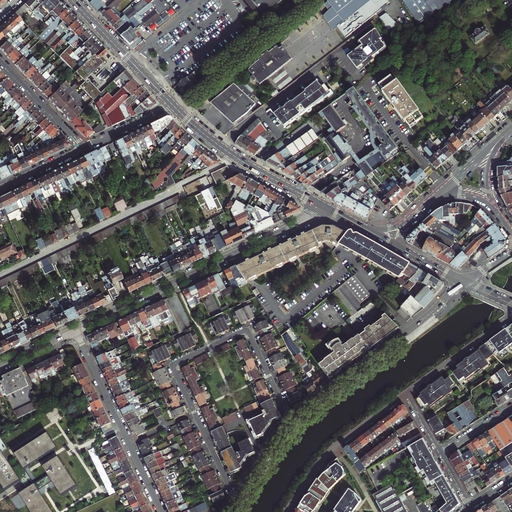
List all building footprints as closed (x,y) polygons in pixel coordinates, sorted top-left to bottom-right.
[(34,13),(46,0),(30,0),(26,5),(31,10),(34,13)] [(56,0),(46,0),(34,13),(43,21),(60,3),(57,1),(56,0)] [(94,0),(93,1),(90,4),(94,8),(97,12),(102,8),(105,6),(102,2),(103,0),(94,0)] [(111,0),(105,6),(102,8),(105,11),(101,15),(103,18),(106,21),(110,25),(118,17),(121,14),(114,7),(121,0),(111,0)] [(151,3),(154,7),(157,10),(167,2),(164,0),(155,0),(154,1),(151,3)] [(242,0),(249,7),(259,19),(279,3),(282,0),(242,0)] [(337,28),(345,38),(381,10),(382,11),(388,7),(387,5),(389,3),(387,0),(326,0),(326,1),(327,2),(324,5),(328,11),(323,17),(333,32),(337,28)] [(402,0),(403,2),(418,25),(454,0),(402,0)] [(120,20),(113,28),(115,30),(117,32),(121,28),(121,27),(127,23),(134,18),(148,7),(143,1),(122,18),(120,20)] [(492,7),(488,2),(482,7),(487,12),(492,7)] [(60,3),(43,21),(47,26),(49,27),(66,9),(63,6),(60,3)] [(143,22),(147,28),(160,17),(154,9),(149,13),(150,15),(144,20),(142,17),(154,7),(151,3),(151,4),(148,7),(134,18),(140,25),(143,22)] [(31,10),(26,5),(24,6),(22,8),(28,13),(31,10)] [(28,13),(22,8),(21,9),(19,11),(24,16),(28,13)] [(66,9),(49,27),(45,32),(42,35),(47,39),(54,31),(56,29),(71,14),(69,12),(66,9)] [(24,16),(19,11),(18,12),(16,14),(21,19),(24,16)] [(386,13),(379,18),(388,31),(397,24),(386,13)] [(21,19),(16,14),(14,15),(12,18),(26,32),(27,31),(23,27),(26,24),(21,19)] [(74,17),(71,14),(56,29),(59,32),(57,34),(54,31),(47,39),(45,41),(51,47),(60,38),(66,32),(77,20),(74,17)] [(120,20),(118,17),(110,25),(113,28),(120,20)] [(26,32),(12,18),(10,19),(7,22),(18,32),(20,29),(25,33),(26,32)] [(140,25),(134,18),(127,23),(121,27),(121,28),(117,32),(120,35),(122,37),(132,29),(134,31),(136,30),(141,26),(140,25)] [(60,38),(51,47),(52,49),(56,52),(58,49),(67,41),(82,26),(80,23),(77,20),(66,32),(68,34),(62,40),(60,38)] [(18,32),(7,22),(5,23),(3,26),(13,37),(18,32)] [(13,37),(3,26),(1,28),(0,28),(0,31),(2,33),(1,33),(5,37),(6,37),(9,40),(11,38),(13,37)] [(82,26),(67,41),(69,44),(73,40),(75,42),(87,31),(85,28),(82,26)] [(347,55),(359,71),(391,48),(375,27),(357,41),(360,46),(347,55)] [(475,32),(475,33),(470,37),(475,44),(489,34),(484,27),(480,30),(478,29),(475,32)] [(39,38),(30,28),(27,31),(31,35),(32,34),(36,37),(34,39),(36,41),(39,38),(41,41),(43,39),(41,36),(39,38)] [(139,32),(136,30),(134,31),(132,29),(122,37),(128,43),(133,48),(142,41),(136,34),(139,32)] [(2,33),(0,31),(0,39),(5,44),(9,40),(6,37),(5,37),(1,33),(2,33)] [(75,42),(72,46),(75,50),(76,49),(78,51),(93,36),(90,34),(87,31),(75,42)] [(78,51),(65,62),(66,63),(71,68),(76,63),(85,54),(98,42),(95,39),(93,36),(78,51)] [(5,51),(4,52),(6,54),(8,57),(22,43),(25,41),(21,37),(18,39),(12,45),(13,46),(9,50),(8,49),(5,51)] [(5,44),(0,48),(2,50),(4,52),(5,51),(8,49),(9,50),(13,46),(12,45),(18,39),(16,38),(13,40),(11,38),(9,40),(5,44)] [(98,42),(85,54),(88,57),(83,62),(85,64),(95,55),(103,47),(100,45),(98,42)] [(22,43),(8,57),(10,59),(12,61),(16,57),(16,56),(20,52),(20,53),(26,47),(22,43)] [(256,81),(260,86),(292,60),(283,47),(280,49),(277,46),(269,53),(265,48),(254,56),(258,61),(251,68),(251,69),(248,71),(253,77),(251,79),(254,83),(256,81)] [(16,57),(12,61),(14,63),(16,65),(29,53),(30,51),(26,47),(20,53),(20,52),(16,56),(16,57)] [(105,50),(103,47),(95,55),(99,59),(101,59),(108,52),(105,50)] [(29,53),(16,65),(18,67),(20,69),(24,65),(25,66),(29,62),(33,58),(29,53)] [(81,68),(77,72),(85,80),(86,78),(88,77),(93,72),(101,64),(103,63),(101,59),(99,59),(95,55),(85,64),(81,68)] [(24,65),(20,69),(23,72),(25,75),(36,64),(38,62),(33,58),(29,62),(25,66),(24,65)] [(36,64),(25,75),(28,77),(30,79),(41,68),(45,65),(40,60),(38,62),(36,64)] [(71,68),(76,73),(77,72),(81,68),(76,63),(71,68)] [(41,68),(30,79),(32,82),(35,85),(39,81),(38,80),(42,76),(43,77),(54,66),(52,64),(44,71),(41,68)] [(39,81),(35,85),(37,87),(39,89),(50,78),(48,76),(56,68),(54,65),(54,66),(43,77),(42,76),(38,80),(39,81)] [(293,81),(283,69),(271,79),(280,91),(293,81)] [(122,74),(115,81),(122,90),(133,79),(132,77),(129,74),(126,71),(122,74)] [(197,75),(196,73),(179,86),(183,91),(184,91),(186,93),(190,89),(191,90),(196,86),(191,80),(197,75)] [(50,78),(39,89),(42,91),(43,93),(56,82),(59,79),(55,75),(50,78)] [(405,122),(410,128),(424,118),(397,81),(395,82),(391,76),(379,85),(383,91),(382,92),(404,123),(405,122)] [(0,94),(1,94),(4,90),(4,89),(8,86),(8,87),(12,83),(10,80),(8,78),(0,85),(0,94)] [(137,83),(133,79),(122,90),(114,98),(109,93),(98,104),(110,129),(120,123),(127,120),(120,107),(141,87),(137,83)] [(226,91),(210,104),(222,114),(223,116),(234,125),(246,116),(256,104),(249,98),(252,94),(235,79),(224,88),(216,94),(215,95),(217,97),(226,91)] [(95,100),(101,94),(99,92),(95,87),(90,83),(88,81),(82,87),(95,100)] [(56,82),(43,93),(47,97),(49,99),(60,89),(56,84),(57,83),(56,82)] [(328,98),(316,82),(273,116),(285,132),(328,98)] [(1,94),(5,98),(16,87),(14,85),(12,83),(8,87),(8,86),(4,89),(4,90),(1,94)] [(498,88),(500,91),(511,103),(511,102),(511,92),(508,88),(507,87),(503,83),(498,88)] [(4,102),(7,105),(16,95),(17,96),(21,92),(18,89),(16,87),(5,98),(7,100),(4,102)] [(135,111),(150,97),(148,94),(143,89),(141,87),(120,107),(127,120),(137,115),(135,111)] [(60,89),(49,99),(55,106),(63,114),(71,123),(79,116),(83,112),(74,102),(70,97),(69,98),(60,88),(60,89)] [(353,88),(346,94),(351,100),(348,104),(354,108),(355,108),(357,111),(353,114),(364,129),(367,127),(370,131),(369,131),(371,133),(374,138),(377,137),(383,145),(378,148),(376,149),(359,162),(351,151),(349,152),(355,161),(353,162),(357,167),(361,172),(365,178),(374,171),(379,167),(399,153),(353,88)] [(495,95),(506,108),(509,105),(511,103),(500,91),(495,95)] [(11,105),(13,107),(25,96),(23,94),(21,92),(17,96),(16,95),(7,105),(9,107),(11,105)] [(503,110),(506,108),(495,95),(489,101),(500,113),(503,110)] [(13,107),(18,112),(22,108),(26,105),(25,104),(29,100),(27,98),(25,96),(13,107)] [(153,100),(150,97),(135,111),(137,115),(156,106),(156,103),(153,100)] [(16,113),(20,118),(34,105),(31,103),(29,100),(25,104),(26,105),(22,108),(18,112),(16,113)] [(492,120),(494,118),(482,104),(478,100),(475,102),(481,109),(482,110),(479,112),(488,123),(492,120)] [(482,104),(494,118),(497,116),(500,113),(489,101),(488,100),(487,102),(486,101),(482,104)] [(17,129),(21,126),(38,110),(35,107),(34,105),(20,118),(18,120),(20,122),(15,127),(17,129)] [(347,126),(331,105),(319,114),(323,120),(326,118),(333,127),(329,131),(332,135),(330,137),(328,135),(322,139),(323,140),(325,139),(335,153),(334,154),(340,165),(346,161),(346,160),(350,157),(348,153),(349,152),(351,151),(345,142),(346,141),(345,140),(344,139),(342,138),(341,137),(339,137),(338,136),(336,137),(332,132),(335,130),(337,133),(347,126)] [(29,126),(30,126),(42,114),(40,112),(38,110),(21,126),(23,127),(24,126),(25,126),(27,124),(29,126)] [(479,112),(478,113),(479,115),(478,116),(471,122),(479,131),(484,127),(488,123),(479,112)] [(42,114),(30,126),(34,131),(47,119),(44,116),(42,114)] [(79,116),(71,123),(74,125),(84,136),(87,139),(90,136),(91,137),(95,133),(96,134),(97,134),(98,134),(106,130),(103,123),(94,132),(79,116)] [(459,132),(460,133),(468,142),(471,138),(474,136),(464,123),(462,122),(457,116),(454,117),(455,121),(452,124),(459,132)] [(162,131),(172,120),(169,117),(168,117),(166,117),(158,121),(149,125),(153,132),(154,132),(156,132),(159,131),(160,133),(162,131)] [(33,132),(38,137),(52,124),(49,121),(47,119),(34,131),(33,132)] [(468,119),(464,123),(474,136),(477,133),(479,131),(471,122),(468,119)] [(172,128),(176,124),(174,122),(172,120),(162,131),(163,132),(157,138),(161,141),(168,132),(173,128),(172,128)] [(241,148),(246,151),(253,143),(247,139),(259,127),(262,125),(259,121),(242,136),(236,145),(241,148)] [(38,145),(44,139),(48,135),(48,136),(52,132),(52,131),(55,128),(53,126),(52,124),(38,137),(31,144),(34,149),(38,145)] [(178,126),(176,124),(172,128),(173,128),(168,132),(161,141),(158,144),(159,146),(168,137),(170,139),(180,128),(178,126)] [(144,127),(146,132),(147,132),(149,137),(151,142),(154,141),(155,139),(156,139),(155,137),(154,136),(153,132),(149,125),(147,126),(144,127)] [(147,132),(146,132),(144,127),(142,129),(139,130),(148,148),(151,154),(152,156),(153,155),(149,146),(152,145),(151,142),(149,137),(147,132)] [(57,135),(60,133),(58,130),(55,128),(52,131),(52,132),(48,136),(48,135),(44,139),(48,144),(49,142),(54,138),(57,135)] [(180,128),(170,139),(160,150),(165,155),(185,133),(182,131),(180,128)] [(148,148),(139,130),(137,131),(134,132),(140,145),(141,147),(141,148),(145,146),(147,149),(148,148)] [(313,131),(268,164),(273,167),(277,169),(298,154),(319,139),(318,137),(313,131)] [(131,134),(129,135),(136,150),(138,148),(137,147),(140,145),(134,132),(131,134)] [(253,143),(246,151),(251,154),(255,157),(272,138),(267,132),(264,134),(261,136),(255,142),(253,141),(253,143)] [(59,136),(66,150),(71,147),(71,146),(72,145),(60,133),(57,135),(58,136),(59,135),(59,136)] [(147,174),(151,183),(191,139),(188,136),(185,133),(165,155),(147,174)] [(460,133),(455,138),(463,146),(465,144),(468,142),(460,133)] [(125,137),(121,139),(132,162),(135,161),(134,157),(132,153),(136,151),(136,150),(129,135),(125,137)] [(54,140),(61,152),(63,151),(66,150),(59,136),(54,140)] [(448,141),(457,151),(460,149),(463,146),(455,138),(454,137),(453,136),(452,137),(454,139),(451,141),(450,139),(448,141)] [(12,150),(15,148),(17,146),(13,142),(12,143),(8,138),(7,139),(12,150)] [(51,145),(55,155),(58,154),(61,152),(54,140),(54,138),(49,142),(51,145)] [(132,162),(121,139),(118,140),(115,141),(117,147),(116,147),(118,151),(119,150),(126,165),(132,162)] [(191,139),(151,183),(154,189),(159,185),(161,191),(175,184),(171,176),(182,164),(179,161),(181,158),(182,159),(184,157),(187,159),(199,146),(195,142),(191,139)] [(444,162),(447,160),(438,149),(436,147),(429,139),(427,142),(430,146),(429,147),(433,151),(431,153),(442,165),(444,162)] [(448,141),(443,145),(452,155),(455,153),(457,151),(448,141)] [(18,162),(22,171),(27,169),(30,167),(22,150),(19,145),(17,146),(15,148),(21,161),(18,162)] [(28,150),(35,165),(38,163),(40,162),(34,149),(31,150),(30,149),(29,148),(31,147),(30,145),(27,148),(28,150)] [(34,149),(40,162),(43,161),(45,160),(41,151),(38,145),(34,149)] [(46,148),(50,157),(53,156),(55,155),(51,145),(46,148)] [(452,155),(443,145),(438,149),(447,160),(450,157),(452,155)] [(110,157),(105,146),(102,148),(99,149),(104,160),(110,157)] [(193,165),(205,151),(202,149),(199,146),(187,159),(184,162),(187,166),(190,163),(193,165)] [(41,151),(45,160),(48,158),(50,157),(46,148),(41,151)] [(22,150),(30,167),(32,166),(35,165),(28,150),(25,151),(24,149),(22,150)] [(83,157),(93,177),(99,174),(98,172),(102,170),(100,167),(103,166),(103,165),(102,162),(105,160),(104,160),(99,149),(97,150),(88,154),(83,157)] [(442,165),(431,153),(427,149),(425,151),(429,156),(426,158),(436,170),(439,167),(442,165)] [(317,153),(315,150),(302,159),(284,173),(287,175),(291,177),(302,168),(300,165),(301,164),(301,165),(317,153)] [(195,170),(196,170),(198,167),(199,166),(199,167),(210,155),(208,154),(205,151),(193,165),(191,166),(195,170)] [(8,167),(12,176),(19,173),(22,171),(18,162),(14,154),(4,158),(5,161),(6,164),(10,162),(12,165),(8,167)] [(302,159),(298,154),(277,169),(278,170),(280,171),(284,173),(302,159)] [(202,171),(221,162),(215,158),(210,155),(199,167),(199,166),(198,167),(202,171)] [(93,177),(83,157),(80,158),(77,160),(84,173),(87,172),(90,178),(91,179),(93,178),(93,177)] [(71,163),(81,184),(83,187),(85,186),(83,183),(84,181),(81,175),(84,173),(77,160),(74,161),(71,163)] [(321,171),(329,166),(325,160),(317,166),(321,171)] [(0,176),(2,181),(9,177),(12,176),(8,167),(6,164),(5,161),(2,162),(4,165),(0,166),(0,176)] [(293,178),(297,180),(307,173),(304,170),(306,170),(308,168),(313,164),(311,162),(302,168),(291,177),(293,178)] [(79,185),(81,184),(71,163),(68,164),(65,166),(73,183),(78,181),(79,185)] [(309,187),(325,175),(324,173),(333,166),(331,163),(329,166),(321,171),(303,184),(306,185),(309,187)] [(62,167),(58,169),(67,187),(73,184),(73,183),(65,166),(62,167)] [(229,169),(227,166),(223,168),(211,174),(216,185),(226,180),(240,174),(235,171),(234,172),(231,173),(230,171),(229,169)] [(303,184),(321,171),(317,166),(307,173),(297,180),(300,182),(303,184)] [(354,177),(361,172),(357,167),(350,172),(354,177)] [(424,181),(416,172),(413,169),(409,173),(404,167),(402,169),(401,168),(400,168),(401,170),(417,187),(421,184),(424,181)] [(497,176),(497,178),(511,175),(511,167),(507,168),(506,167),(497,168),(497,176)] [(52,172),(58,185),(61,184),(64,188),(67,187),(58,169),(55,170),(52,172)] [(427,178),(419,169),(416,172),(424,181),(425,179),(427,178)] [(417,187),(401,170),(398,172),(403,178),(405,180),(402,182),(403,183),(411,192),(414,190),(417,187)] [(49,173),(47,175),(56,193),(58,192),(60,196),(63,195),(58,185),(52,172),(49,173)] [(329,198),(333,200),(346,191),(348,190),(352,186),(362,180),(365,178),(361,172),(354,177),(353,177),(355,180),(352,182),(350,179),(346,183),(326,197),(329,198)] [(326,197),(346,183),(344,179),(349,175),(348,173),(337,181),(321,193),(324,195),(326,197)] [(240,174),(226,180),(229,182),(231,184),(233,186),(234,186),(237,187),(235,191),(236,193),(231,202),(229,202),(226,208),(230,210),(236,201),(238,196),(248,178),(243,176),(240,174)] [(56,193),(47,175),(44,176),(41,177),(52,200),(57,209),(60,208),(53,195),(56,193)] [(511,178),(511,175),(497,178),(497,184),(511,181),(511,179),(511,178)] [(39,179),(36,180),(43,194),(45,192),(46,194),(47,195),(50,201),(52,200),(41,177),(39,179)] [(238,196),(246,201),(250,194),(253,195),(259,184),(254,181),(248,178),(238,196)] [(31,182),(43,209),(45,208),(42,201),(46,200),(43,194),(36,180),(33,181),(31,182)] [(371,191),(362,180),(352,186),(353,187),(359,191),(365,195),(371,199),(377,203),(378,201),(379,200),(377,198),(371,191)] [(411,192),(403,183),(401,186),(396,181),(393,183),(394,184),(406,197),(409,195),(411,192)] [(511,181),(497,184),(497,189),(497,192),(511,187),(511,181)] [(41,210),(43,209),(31,182),(28,184),(25,185),(31,199),(34,197),(39,207),(39,206),(41,210)] [(248,205),(251,207),(253,203),(257,204),(259,201),(266,188),(262,186),(259,184),(253,195),(248,205)] [(404,199),(406,197),(394,184),(392,186),(391,185),(389,187),(390,188),(402,201),(404,199)] [(32,200),(31,199),(25,185),(22,187),(18,188),(28,209),(32,216),(35,215),(29,201),(32,200)] [(201,193),(195,196),(196,198),(200,206),(206,203),(209,210),(215,207),(217,210),(221,208),(217,198),(213,200),(211,196),(215,194),(212,187),(201,193)] [(348,196),(342,206),(346,208),(349,209),(356,196),(357,195),(359,191),(353,187),(351,191),(355,194),(354,195),(353,194),(351,198),(348,196)] [(511,187),(497,192),(499,195),(500,197),(511,193),(511,187)] [(11,192),(18,206),(22,204),(25,211),(28,209),(18,188),(15,190),(11,192)] [(264,211),(269,214),(278,195),(276,194),(269,190),(266,188),(259,201),(267,206),(264,211)] [(402,201),(390,188),(388,189),(387,189),(385,190),(386,191),(398,204),(400,202),(402,201)] [(346,191),(333,200),(338,203),(342,206),(348,196),(344,194),(347,192),(346,191)] [(397,206),(398,204),(386,191),(384,193),(383,192),(381,193),(382,194),(394,208),(397,206)] [(6,194),(0,197),(0,200),(7,215),(20,209),(18,206),(11,192),(6,194)] [(511,193),(500,197),(504,203),(506,208),(511,204),(511,193)] [(394,208),(382,194),(377,198),(379,200),(390,212),(392,210),(394,208)] [(277,222),(281,220),(278,215),(274,217),(272,214),(275,210),(277,212),(279,209),(284,199),(281,197),(278,195),(269,214),(273,224),(277,222)] [(365,195),(363,198),(367,201),(366,202),(365,201),(363,205),(360,203),(355,213),(357,214),(361,216),(371,199),(365,195)] [(360,198),(356,196),(349,209),(351,211),(355,213),(360,203),(361,201),(359,200),(360,198)] [(286,200),(284,199),(279,209),(282,211),(283,209),(284,210),(285,207),(288,201),(286,200)] [(371,199),(361,216),(364,218),(367,220),(369,216),(377,203),(371,199)] [(124,201),(115,206),(118,212),(127,207),(124,201)] [(241,232),(244,238),(247,237),(253,234),(255,233),(249,220),(247,216),(244,211),(247,207),(236,201),(230,210),(236,222),(241,232)] [(278,215),(281,220),(300,211),(300,207),(296,205),(288,201),(285,207),(288,208),(289,210),(283,213),(282,211),(279,209),(277,212),(278,215)] [(450,226),(453,228),(454,226),(452,225),(452,224),(456,224),(455,216),(454,216),(454,213),(463,214),(464,213),(467,213),(471,205),(463,204),(459,203),(449,205),(450,226)] [(269,226),(273,224),(269,214),(264,211),(256,207),(255,209),(251,207),(248,205),(247,207),(244,211),(247,216),(248,215),(251,214),(253,218),(250,219),(249,220),(255,233),(260,230),(269,226)] [(105,218),(111,215),(107,207),(101,210),(105,218)] [(81,216),(77,208),(71,211),(75,220),(81,216)] [(437,211),(431,216),(444,223),(444,221),(443,208),(437,211)] [(465,229),(468,233),(473,228),(486,215),(484,213),(481,210),(465,229)] [(486,215),(473,228),(475,230),(476,228),(479,231),(491,220),(489,217),(486,215)] [(437,229),(435,232),(454,241),(455,237),(456,239),(462,232),(453,228),(450,226),(447,225),(444,223),(431,216),(426,221),(416,229),(425,233),(432,237),(433,234),(428,231),(429,228),(431,224),(437,229)] [(212,220),(207,222),(210,230),(215,228),(212,220)] [(493,222),(491,220),(479,231),(477,233),(480,236),(496,225),(493,222)] [(75,233),(80,230),(76,222),(70,224),(75,233)] [(238,233),(241,232),(236,222),(230,223),(231,230),(227,232),(232,243),(235,242),(232,236),(235,234),(238,233)] [(75,233),(70,224),(65,227),(69,235),(75,233)] [(484,252),(489,259),(504,249),(506,239),(501,232),(496,225),(480,236),(474,240),(480,246),(486,242),(487,244),(493,240),(494,241),(494,244),(489,247),(488,246),(486,246),(482,249),(484,252)] [(199,226),(195,228),(199,236),(208,255),(211,254),(218,250),(220,249),(217,242),(212,245),(208,236),(204,238),(199,226)] [(339,245),(347,234),(343,231),(336,227),(334,226),(323,226),(320,227),(295,239),(259,255),(243,263),(241,264),(236,266),(246,282),(253,279),(254,280),(256,278),(257,278),(257,277),(276,268),(277,269),(284,266),(283,265),(290,262),(291,262),(294,261),(294,260),(310,252),(311,253),(318,250),(318,248),(321,247),(322,244),(326,242),(330,243),(334,245),(334,246),(337,247),(339,245)] [(64,238),(69,235),(65,227),(60,229),(64,238)] [(64,238),(60,229),(54,232),(59,240),(64,238)] [(408,243),(423,251),(427,244),(421,240),(425,233),(416,229),(413,232),(407,238),(408,243)] [(219,233),(218,230),(213,233),(217,242),(220,249),(223,248),(226,246),(219,233)] [(219,233),(226,246),(229,245),(232,243),(227,232),(226,230),(219,233)] [(349,230),(347,234),(339,245),(364,259),(399,279),(402,274),(410,264),(400,258),(381,247),(376,244),(371,242),(363,236),(356,233),(354,233),(351,234),(350,230),(349,230)] [(189,239),(186,240),(196,260),(200,259),(202,258),(193,239),(190,232),(188,233),(189,239)] [(427,244),(423,251),(430,255),(437,259),(448,250),(453,244),(454,241),(435,232),(433,234),(432,237),(427,244)] [(46,246),(53,243),(49,235),(43,239),(46,246)] [(199,236),(193,239),(202,258),(206,256),(208,255),(199,236)] [(35,241),(38,247),(40,250),(46,246),(43,239),(42,237),(35,241)] [(196,260),(186,240),(186,239),(184,240),(186,244),(183,246),(191,263),(194,262),(196,260)] [(460,268),(480,246),(474,240),(466,249),(450,266),(456,269),(458,269),(460,268)] [(183,246),(180,241),(175,244),(177,248),(185,266),(188,264),(191,263),(183,246)] [(13,243),(0,249),(0,256),(0,261),(17,253),(17,252),(13,243)] [(458,253),(452,250),(450,252),(448,250),(437,259),(444,263),(450,266),(466,249),(464,247),(461,251),(458,253)] [(177,248),(171,251),(173,254),(180,268),(183,267),(185,266),(177,248)] [(20,259),(27,256),(24,249),(17,252),(17,253),(20,259)] [(160,265),(165,275),(173,271),(180,268),(173,254),(162,259),(164,263),(160,265)] [(66,263),(72,261),(71,258),(69,255),(68,256),(65,257),(64,258),(66,263)] [(144,267),(151,282),(154,280),(158,278),(148,257),(147,256),(144,257),(148,266),(144,267)] [(162,277),(165,275),(160,265),(157,258),(153,260),(152,258),(151,258),(150,256),(148,257),(158,278),(162,277)] [(60,266),(66,263),(64,258),(62,259),(59,260),(58,261),(60,266)] [(146,284),(139,270),(134,261),(132,262),(135,268),(132,270),(136,278),(140,287),(143,286),(146,284)] [(149,283),(151,282),(144,267),(141,261),(138,263),(141,269),(139,270),(146,284),(149,283)] [(45,267),(42,268),(45,275),(55,270),(52,264),(51,264),(48,266),(45,267)] [(402,274),(399,279),(397,282),(402,286),(416,273),(419,270),(414,267),(410,264),(402,274)] [(246,283),(246,282),(236,266),(234,267),(231,269),(237,283),(238,286),(242,284),(243,285),(246,283)] [(111,274),(108,275),(112,284),(117,281),(122,279),(117,269),(113,271),(110,272),(111,274)] [(236,288),(235,284),(237,283),(231,269),(228,270),(225,272),(232,290),(236,288)] [(432,278),(419,270),(416,273),(402,286),(401,288),(411,297),(424,309),(434,297),(444,287),(443,284),(432,278)] [(107,303),(112,300),(103,281),(95,285),(90,274),(86,276),(100,306),(107,303)] [(223,296),(227,294),(225,290),(226,289),(219,274),(217,275),(213,277),(220,291),(223,296)] [(118,296),(112,284),(108,275),(102,278),(103,281),(112,300),(115,299),(114,297),(116,296),(118,296)] [(98,307),(100,306),(86,276),(80,279),(84,286),(95,309),(98,307)] [(352,278),(344,284),(360,303),(370,294),(354,276),(352,278)] [(202,298),(213,293),(213,294),(220,291),(213,277),(210,279),(201,283),(196,285),(202,298)] [(137,288),(140,287),(136,278),(130,281),(134,290),(137,288)] [(130,280),(124,283),(129,292),(132,291),(134,290),(130,281),(130,280)] [(197,305),(200,304),(198,299),(202,298),(196,285),(192,287),(189,289),(197,305)] [(80,291),(89,311),(92,310),(95,309),(84,286),(78,288),(80,291)] [(197,305),(189,289),(186,290),(183,292),(191,308),(197,305)] [(338,289),(333,294),(352,317),(357,313),(338,289)] [(86,313),(89,311),(80,291),(77,293),(76,292),(73,293),(79,304),(82,309),(81,310),(83,314),(86,313)] [(79,304),(73,293),(71,294),(73,297),(72,297),(74,301),(71,303),(78,317),(80,315),(83,314),(81,310),(82,309),(79,304)] [(73,319),(78,317),(71,303),(67,295),(65,296),(68,301),(69,303),(61,307),(68,322),(73,319)] [(68,322),(61,307),(56,296),(50,299),(53,305),(62,324),(65,323),(68,322)] [(401,309),(411,318),(415,316),(424,309),(411,297),(401,309)] [(185,330),(170,298),(168,299),(164,300),(174,321),(180,333),(185,330)] [(158,303),(168,324),(174,321),(164,300),(162,302),(158,303)] [(228,306),(221,309),(223,313),(239,305),(237,300),(227,305),(228,306)] [(164,325),(168,324),(158,303),(156,305),(152,306),(159,322),(161,326),(164,325)] [(242,309),(247,320),(250,319),(254,317),(252,311),(255,310),(252,304),(242,309)] [(47,308),(48,310),(56,327),(59,326),(62,324),(53,305),(47,308)] [(159,322),(152,306),(149,308),(145,309),(153,326),(154,328),(158,326),(157,323),(159,322)] [(153,326),(145,309),(141,311),(138,313),(146,329),(153,326)] [(247,320),(242,309),(232,313),(234,319),(238,318),(240,324),(243,322),(247,320)] [(411,318),(401,309),(397,313),(407,322),(409,320),(411,318)] [(37,315),(45,332),(51,329),(56,327),(48,310),(37,315)] [(36,313),(30,316),(33,322),(39,335),(42,333),(45,332),(37,315),(36,313)] [(135,314),(132,316),(136,325),(138,327),(140,326),(141,327),(142,330),(143,330),(146,329),(138,313),(135,314)] [(358,334),(358,335),(370,350),(385,339),(399,328),(386,315),(365,331),(364,330),(358,334)] [(134,326),(136,325),(132,316),(130,317),(127,318),(136,337),(137,341),(138,343),(141,342),(134,326)] [(217,320),(222,332),(226,331),(229,329),(227,323),(230,322),(227,316),(217,320)] [(124,320),(119,322),(124,333),(126,337),(129,335),(131,340),(136,337),(127,318),(124,320)] [(18,323),(27,341),(30,340),(33,338),(27,325),(24,327),(22,322),(21,322),(19,319),(17,320),(18,323)] [(219,334),(222,332),(217,320),(206,325),(209,331),(213,329),(216,335),(219,334)] [(259,334),(260,336),(267,333),(266,330),(270,328),(266,321),(254,327),(256,332),(257,335),(259,334)] [(12,326),(10,322),(5,324),(7,329),(16,346),(18,345),(21,344),(12,326)] [(33,322),(27,325),(33,338),(36,336),(39,335),(33,322)] [(106,328),(112,341),(115,340),(114,338),(124,333),(119,322),(113,325),(106,328)] [(18,323),(12,326),(21,344),(23,342),(27,341),(18,323)] [(493,355),(495,357),(511,344),(511,324),(501,333),(494,337),(484,345),(493,355)] [(100,331),(105,341),(106,344),(112,341),(106,328),(103,329),(100,331)] [(16,346),(7,329),(2,331),(6,339),(10,349),(13,348),(16,346)] [(98,344),(105,341),(100,331),(97,332),(94,334),(98,344)] [(196,345),(193,339),(197,337),(194,332),(184,336),(189,348),(193,346),(196,345)] [(276,341),(273,334),(269,336),(267,333),(260,336),(262,339),(260,340),(261,343),(263,347),(276,341)] [(99,346),(98,344),(94,334),(87,337),(91,346),(92,349),(99,346)] [(370,350),(358,335),(356,337),(348,343),(347,342),(344,344),(343,342),(341,343),(338,339),(335,340),(333,341),(331,343),(329,341),(325,345),(331,354),(329,356),(318,365),(322,370),(329,380),(349,365),(367,352),(370,350)] [(185,350),(189,348),(184,336),(174,341),(176,347),(179,346),(182,351),(185,350)] [(7,350),(10,349),(6,339),(0,341),(0,342),(4,351),(7,350)] [(236,344),(238,348),(235,349),(238,355),(248,350),(246,345),(244,340),(236,344)] [(142,351),(138,343),(137,341),(130,345),(134,353),(134,354),(142,351)] [(268,353),(269,355),(276,352),(275,350),(279,348),(276,341),(263,347),(265,351),(266,354),(268,353)] [(170,357),(172,356),(169,350),(172,349),(169,343),(159,348),(164,357),(166,356),(167,358),(170,357)] [(229,345),(217,351),(220,357),(232,351),(229,345)] [(461,379),(465,384),(490,366),(486,360),(493,355),(484,345),(478,350),(462,361),(456,366),(458,369),(454,372),(460,380),(461,379)] [(162,361),(161,358),(164,357),(159,348),(149,352),(152,359),(155,358),(157,363),(153,365),(154,368),(162,365),(160,362),(161,361),(162,361)] [(241,361),(244,360),(245,363),(252,359),(250,355),(248,350),(238,355),(241,361)] [(278,355),(276,352),(269,355),(270,358),(269,359),(270,361),(272,365),(285,359),(282,353),(278,355)] [(98,362),(100,365),(112,359),(109,353),(104,355),(97,359),(98,362)] [(299,353),(294,358),(306,374),(312,368),(312,366),(311,364),(310,364),(309,362),(307,364),(299,353)] [(57,357),(51,360),(55,369),(59,367),(60,370),(65,368),(64,365),(66,364),(64,360),(67,358),(65,354),(62,356),(62,355),(61,356),(61,355),(57,357)] [(208,355),(197,361),(199,367),(211,361),(208,355)] [(122,361),(119,356),(112,359),(100,365),(101,368),(103,371),(122,361)] [(244,368),(246,374),(257,369),(255,364),(252,359),(245,363),(247,367),(244,368)] [(284,368),(288,366),(285,359),(272,365),(274,369),(275,372),(277,371),(278,375),(286,371),(284,368)] [(55,369),(51,360),(47,362),(43,364),(49,376),(50,378),(58,374),(55,369)] [(120,369),(125,367),(122,361),(103,371),(104,374),(105,376),(120,369)] [(49,376),(43,364),(39,365),(36,367),(41,379),(49,376)] [(83,364),(74,368),(77,375),(86,371),(85,368),(83,364)] [(156,372),(154,373),(157,380),(168,375),(166,369),(165,368),(163,369),(162,365),(154,368),(156,372)] [(184,371),(188,378),(198,373),(195,368),(192,369),(190,365),(183,369),(184,371)] [(41,379),(36,367),(32,369),(28,371),(34,383),(41,379)] [(511,377),(510,375),(505,367),(495,374),(497,377),(501,383),(502,385),(511,399),(511,398),(511,377)] [(4,380),(0,382),(5,392),(7,396),(29,385),(21,369),(9,374),(2,377),(4,380)] [(108,382),(125,374),(128,373),(126,370),(122,372),(120,369),(105,376),(107,380),(108,382)] [(257,369),(246,374),(249,380),(252,379),(254,382),(261,378),(259,374),(257,369)] [(322,370),(310,380),(317,388),(324,384),(329,380),(322,370)] [(86,371),(77,375),(80,382),(89,377),(88,375),(86,371)] [(278,375),(280,377),(278,378),(280,381),(281,385),(294,379),(291,372),(287,374),(286,371),(278,375)] [(190,384),(192,388),(199,385),(197,381),(200,380),(198,373),(188,378),(190,384)] [(128,380),(125,374),(108,382),(110,385),(111,388),(128,380)] [(164,389),(171,385),(169,382),(171,381),(170,379),(168,375),(157,380),(160,387),(162,385),(164,389)] [(415,400),(421,410),(428,405),(431,409),(453,393),(449,387),(454,384),(448,377),(444,380),(441,376),(430,384),(419,392),(421,395),(415,400)] [(80,382),(83,390),(93,385),(91,381),(89,377),(80,382)] [(310,380),(308,377),(303,381),(309,394),(313,391),(317,388),(310,380)] [(288,394),(295,390),(294,387),(297,385),(294,379),(281,385),(283,389),(285,392),(286,391),(288,394)] [(112,391),(113,393),(131,385),(128,380),(111,388),(112,391)] [(256,395),(267,390),(265,386),(262,381),(255,384),(257,387),(253,389),(256,395)] [(93,385),(83,390),(87,397),(96,392),(94,388),(93,385)] [(116,399),(131,392),(132,392),(130,388),(131,387),(131,385),(113,393),(115,397),(116,399)] [(171,385),(164,389),(165,391),(163,392),(166,399),(177,394),(175,389),(174,387),(172,388),(171,385)] [(193,390),(196,397),(206,393),(204,387),(200,388),(199,385),(192,388),(193,390)] [(501,405),(511,399),(502,385),(500,386),(500,388),(502,390),(493,396),(496,401),(496,402),(499,407),(501,405)] [(41,398),(37,389),(31,392),(35,401),(41,398)] [(269,395),(267,390),(256,395),(259,401),(262,399),(264,403),(271,399),(269,395)] [(296,394),(295,390),(288,394),(289,397),(288,398),(289,400),(291,405),(304,399),(300,392),(296,394)] [(96,392),(87,397),(90,405),(100,400),(98,397),(96,392)] [(131,392),(116,399),(118,402),(119,405),(134,398),(131,392)] [(206,393),(196,397),(199,403),(201,407),(208,404),(206,400),(209,399),(206,393)] [(169,406),(171,404),(173,408),(180,404),(179,401),(180,400),(179,398),(177,394),(166,399),(169,406)] [(137,403),(138,403),(137,400),(138,400),(136,396),(134,398),(119,405),(120,408),(122,411),(137,403)] [(271,399),(264,403),(261,404),(264,411),(262,412),(263,414),(248,421),(255,437),(263,434),(262,432),(265,430),(264,428),(267,427),(270,423),(269,422),(272,420),(279,417),(271,399)] [(100,400),(90,405),(94,412),(103,408),(102,404),(100,400)] [(469,400),(463,404),(467,410),(469,408),(472,406),(469,400)] [(38,409),(35,401),(14,411),(17,418),(38,409)] [(157,401),(155,402),(156,406),(151,408),(156,419),(164,415),(157,401)] [(256,402),(243,408),(245,414),(258,408),(256,402)] [(138,406),(137,403),(122,411),(123,413),(124,416),(137,410),(135,407),(138,406)] [(180,404),(173,408),(174,411),(172,412),(175,418),(186,413),(184,408),(183,407),(182,407),(180,404)] [(469,426),(477,421),(469,408),(467,410),(463,404),(448,414),(455,424),(460,432),(469,426)] [(138,417),(148,413),(145,406),(137,410),(124,416),(126,419),(127,423),(138,417)] [(204,413),(206,418),(216,413),(213,407),(210,409),(209,406),(202,409),(204,413)] [(408,425),(409,425),(414,422),(412,419),(405,406),(402,406),(393,412),(402,423),(405,427),(408,425)] [(103,408),(94,412),(98,420),(107,415),(105,411),(103,408)] [(234,412),(223,417),(225,423),(237,418),(234,412)] [(402,423),(393,412),(392,413),(388,416),(385,418),(391,426),(395,423),(398,426),(402,423)] [(219,419),(216,413),(206,418),(208,423),(210,428),(217,425),(215,421),(219,419)] [(98,420),(101,427),(111,423),(109,419),(107,415),(98,420)] [(433,430),(435,435),(444,430),(437,416),(428,421),(430,425),(433,430)] [(129,426),(130,429),(141,423),(138,417),(127,423),(129,426)] [(384,419),(381,421),(387,429),(391,427),(392,428),(393,428),(391,426),(385,418),(384,419)] [(511,424),(508,418),(498,425),(488,432),(493,440),(500,450),(503,448),(511,442),(511,424)] [(191,424),(189,419),(177,424),(181,432),(183,430),(184,433),(192,430),(190,427),(192,426),(191,424)] [(387,429),(381,421),(379,423),(376,425),(382,433),(387,429)] [(408,425),(411,431),(414,429),(417,427),(414,422),(409,425),(408,425)] [(113,429),(111,423),(101,427),(104,433),(113,429)] [(141,423),(130,429),(132,432),(133,435),(136,433),(138,436),(145,433),(145,431),(145,430),(142,423),(141,423)] [(456,434),(460,432),(455,424),(444,430),(435,435),(437,438),(444,435),(443,433),(449,431),(450,433),(452,432),(454,436),(456,434)] [(216,438),(218,441),(219,441),(220,444),(219,445),(227,463),(231,472),(239,468),(238,466),(239,465),(240,465),(243,461),(242,460),(245,458),(245,456),(255,451),(249,438),(238,443),(241,449),(235,452),(229,440),(231,439),(225,425),(218,428),(217,425),(210,428),(214,436),(215,438),(216,438)] [(382,433),(376,425),(374,426),(372,428),(378,436),(382,433)] [(402,429),(406,434),(408,432),(411,431),(408,425),(405,427),(402,429)] [(378,436),(372,428),(370,429),(368,431),(374,439),(378,436)] [(400,430),(396,432),(399,438),(403,436),(406,434),(402,429),(400,430)] [(183,437),(186,444),(198,438),(195,434),(195,432),(193,433),(192,430),(184,433),(186,436),(183,437)] [(374,439),(368,431),(366,433),(363,435),(369,443),(374,439)] [(26,505),(30,511),(52,511),(42,495),(38,490),(43,488),(52,481),(55,486),(61,495),(68,491),(70,489),(76,485),(58,457),(43,467),(48,475),(37,481),(34,484),(27,472),(25,469),(28,467),(58,448),(53,441),(52,439),(48,432),(14,454),(16,458),(19,463),(12,468),(8,462),(2,452),(0,448),(0,482),(5,491),(20,482),(21,483),(23,486),(25,489),(19,494),(26,505)] [(166,435),(164,435),(167,441),(174,437),(172,432),(166,435)] [(493,440),(488,432),(485,433),(482,435),(492,450),(495,448),(491,442),(493,440)] [(391,436),(387,439),(393,447),(395,449),(397,448),(400,452),(402,451),(397,444),(400,442),(394,433),(391,436)] [(415,437),(418,442),(423,439),(420,433),(417,435),(415,437)] [(369,443),(363,435),(360,437),(357,439),(363,447),(369,443)] [(492,450),(482,435),(479,437),(477,439),(483,448),(485,447),(487,450),(488,450),(489,450),(490,451),(492,450)] [(101,448),(103,451),(104,450),(111,447),(116,445),(115,444),(120,442),(118,439),(117,436),(108,441),(110,443),(103,447),(101,448)] [(411,446),(418,442),(415,437),(412,438),(408,440),(411,446)] [(193,452),(200,448),(199,445),(200,444),(200,443),(198,438),(186,444),(189,450),(192,449),(193,452)] [(153,448),(150,440),(149,440),(148,439),(141,442),(142,446),(140,447),(141,450),(140,450),(141,452),(142,453),(153,448)] [(363,447),(357,439),(355,441),(353,442),(359,450),(363,447)] [(384,441),(383,442),(389,450),(393,447),(387,439),(384,441)] [(411,446),(407,448),(408,448),(411,454),(413,458),(410,460),(413,464),(415,463),(417,467),(416,469),(418,474),(420,472),(424,478),(426,477),(432,486),(436,484),(447,504),(439,511),(440,511),(452,511),(461,504),(455,495),(454,495),(453,493),(452,490),(437,462),(436,463),(434,460),(433,458),(434,458),(432,453),(431,451),(430,448),(429,449),(423,439),(418,442),(411,446)] [(483,448),(477,439),(475,440),(472,442),(475,448),(481,457),(484,455),(482,452),(485,451),(483,448)] [(402,441),(401,442),(406,449),(407,448),(411,446),(408,440),(406,442),(403,443),(402,441)] [(111,447),(104,450),(106,453),(108,452),(110,454),(123,448),(121,445),(120,442),(115,444),(116,445),(111,447)] [(359,450),(353,442),(351,444),(348,446),(354,454),(359,450)] [(381,444),(379,445),(385,453),(389,450),(383,442),(381,444)] [(475,448),(472,442),(469,444),(467,445),(470,451),(475,448)] [(377,446),(373,449),(379,457),(385,453),(379,445),(377,446)] [(358,468),(362,476),(363,476),(367,472),(367,471),(365,468),(359,460),(354,454),(348,446),(344,449),(346,453),(358,468)] [(116,494),(94,447),(88,450),(105,487),(110,497),(116,494)] [(123,448),(110,454),(111,457),(108,458),(110,461),(117,458),(121,456),(121,455),(125,453),(124,450),(123,448)] [(155,454),(153,448),(142,453),(143,456),(144,459),(155,454)] [(204,453),(203,451),(202,452),(200,448),(193,452),(194,455),(192,456),(195,463),(206,458),(204,453)] [(506,460),(511,469),(511,453),(508,456),(503,448),(500,450),(502,454),(506,460)] [(370,452),(368,453),(374,461),(379,457),(373,449),(370,452)] [(463,457),(459,450),(450,456),(450,460),(452,464),(454,468),(468,460),(471,458),(474,457),(470,451),(469,452),(470,454),(463,457)] [(160,452),(155,454),(144,459),(146,463),(147,465),(162,458),(160,452)] [(110,461),(109,461),(112,467),(116,465),(128,459),(127,457),(125,453),(121,455),(121,456),(117,458),(110,461)] [(365,455),(364,457),(370,465),(374,461),(368,453),(365,455)] [(150,470),(165,463),(163,457),(162,458),(147,465),(148,467),(150,470)] [(362,458),(359,460),(365,468),(367,471),(372,468),(369,465),(370,465),(364,457),(362,458)] [(208,465),(210,464),(208,462),(206,458),(195,463),(199,470),(201,469),(202,472),(209,468),(208,465)] [(117,467),(113,469),(115,472),(122,469),(126,467),(126,466),(130,464),(129,462),(128,459),(116,465),(117,467)] [(302,501),(297,509),(302,511),(318,511),(320,510),(321,508),(332,493),(332,492),(334,490),(346,476),(340,460),(332,465),(330,466),(323,476),(320,478),(317,480),(304,498),(302,501)] [(468,460),(454,468),(456,471),(459,475),(472,468),(468,460)] [(498,465),(505,476),(509,473),(511,471),(511,469),(506,460),(498,465)] [(166,470),(165,467),(169,465),(168,462),(165,463),(150,470),(151,473),(152,476),(165,470),(166,470)] [(493,465),(501,478),(503,477),(505,476),(498,465),(497,463),(493,465)] [(122,469),(115,472),(116,475),(123,472),(124,474),(133,470),(132,467),(130,464),(126,466),(126,467),(122,469)] [(489,469),(497,481),(499,480),(501,478),(493,465),(492,464),(488,467),(489,469)] [(214,473),(212,471),(211,472),(209,468),(202,472),(204,475),(201,476),(204,483),(215,477),(214,473)] [(472,468),(459,475),(460,478),(461,479),(479,469),(478,469),(474,471),(472,468)] [(479,469),(461,479),(463,483),(480,473),(479,469)] [(486,470),(483,471),(485,473),(492,484),(495,483),(497,481),(489,469),(487,470),(486,470)] [(125,476),(118,479),(120,484),(127,480),(127,481),(132,479),(131,478),(136,476),(134,473),(133,470),(124,474),(125,476)] [(165,470),(152,476),(154,479),(155,482),(168,476),(165,470)] [(157,485),(158,487),(173,480),(177,478),(174,473),(168,476),(155,482),(157,485)] [(480,473),(463,483),(465,486),(467,485),(470,483),(472,482),(474,481),(474,480),(479,476),(482,475),(480,473)] [(479,476),(487,488),(489,486),(492,484),(485,473),(482,475),(479,476)] [(127,480),(120,484),(123,489),(138,482),(137,479),(136,476),(131,478),(132,479),(127,481),(127,480)] [(215,477),(204,483),(207,489),(210,488),(211,491),(218,488),(217,485),(219,484),(217,482),(215,477)] [(193,478),(191,479),(197,490),(196,490),(199,497),(202,496),(193,478)] [(175,486),(173,480),(158,487),(159,491),(160,493),(175,486)] [(472,482),(475,487),(479,493),(480,492),(481,491),(474,481),(472,482)] [(123,489),(125,495),(132,491),(133,492),(137,490),(137,489),(141,487),(140,484),(138,482),(123,489)] [(407,511),(402,502),(407,499),(403,493),(397,496),(391,485),(378,492),(372,496),(381,511),(407,511)] [(176,486),(175,486),(160,493),(162,496),(163,499),(178,491),(176,486)] [(132,491),(125,495),(127,499),(130,497),(130,496),(134,494),(135,497),(144,493),(143,490),(141,487),(137,489),(137,490),(133,492),(132,491)] [(218,488),(211,491),(212,494),(210,495),(214,502),(225,497),(222,493),(221,490),(220,491),(218,488)] [(354,511),(357,508),(362,500),(351,488),(349,492),(348,495),(347,497),(346,498),(345,500),(342,505),(338,510),(336,511),(354,511)] [(164,501),(166,504),(182,497),(179,491),(178,491),(163,499),(164,501)] [(505,494),(500,497),(509,510),(511,508),(511,497),(508,492),(505,494)] [(135,497),(128,500),(131,506),(138,503),(142,501),(142,500),(146,498),(145,496),(144,493),(135,497)] [(184,501),(182,497),(166,504),(167,508),(169,511),(179,507),(177,504),(184,501)] [(497,499),(492,502),(498,511),(510,511),(509,510),(500,497),(497,499)] [(138,503),(131,506),(133,511),(140,508),(149,504),(148,502),(146,498),(142,500),(142,501),(138,503)] [(432,511),(426,501),(422,503),(422,502),(418,505),(421,511),(432,511)] [(182,511),(181,510),(186,507),(185,505),(187,505),(186,503),(185,503),(185,502),(183,503),(184,504),(179,507),(169,511),(182,511)] [(490,503),(487,505),(491,511),(498,511),(492,502),(490,503)] [(205,503),(189,510),(189,511),(201,511),(208,509),(205,503)]
